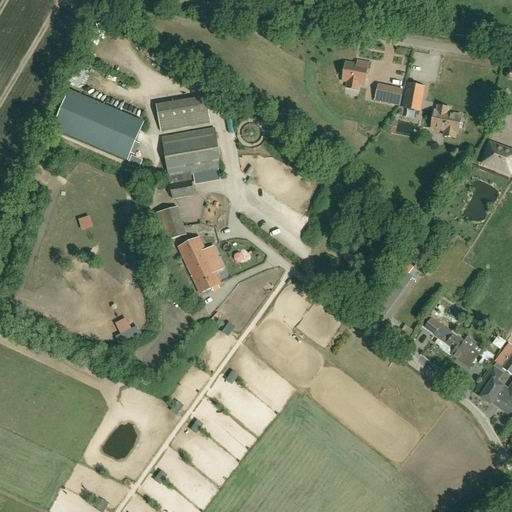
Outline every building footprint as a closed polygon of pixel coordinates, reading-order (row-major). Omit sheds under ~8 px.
[(404,68),(408,54),(380,48),(377,62),(404,68)] [(425,72),(427,63),(408,60),(406,73),(415,75),(416,71),(425,72)] [(346,62),(343,82),(347,83),(346,88),(358,90),(359,85),(364,86),(365,79),(366,73),(369,73),(371,63),(358,61),(357,64),(346,62)] [(420,111),(422,99),(423,92),(424,87),(422,86),(408,84),(404,109),(414,110),(420,111)] [(377,92),(375,100),(381,102),(399,106),(403,90),(384,86),(384,88),(378,87),(377,92)] [(144,123),(70,91),(53,129),(128,161),(144,123)] [(161,131),(211,123),(207,96),(157,105),(161,131)] [(458,134),(461,116),(448,113),(448,109),(438,107),(437,112),(434,111),(431,129),(445,131),(444,136),(455,138),(456,133),(458,134)] [(190,174),(222,169),(215,128),(162,137),(172,198),(194,194),(190,174)] [(416,145),(421,140),(416,134),(410,140),(416,145)] [(487,148),(482,163),(511,174),(511,172),(511,151),(509,150),(503,148),(502,147),(496,145),(490,143),(489,143),(487,148)] [(196,174),(196,183),(221,181),(221,173),(196,174)] [(49,205),(46,215),(52,217),(55,207),(49,205)] [(200,294),(221,284),(199,238),(179,248),(200,294)] [(216,266),(224,262),(218,250),(210,254),(216,266)] [(412,274),(417,269),(409,262),(404,267),(412,274)] [(381,322),(412,277),(402,268),(371,311),(367,317),(377,325),(380,321),(381,322)] [(364,310),(370,301),(362,295),(356,304),(364,310)] [(184,313),(179,325),(195,331),(200,319),(184,313)] [(432,318),(424,328),(438,339),(446,328),(432,318)] [(407,338),(413,330),(408,327),(402,335),(407,338)] [(453,333),(446,328),(438,339),(455,351),(451,355),(469,368),(478,355),(481,357),(485,350),(468,337),(464,341),(453,333)] [(499,338),(495,346),(503,350),(507,342),(499,338)] [(489,403),(491,404),(499,392),(506,397),(499,408),(511,416),(511,382),(508,388),(498,381),(504,373),(501,371),(503,369),(511,376),(511,346),(509,344),(495,362),(496,363),(476,393),(477,393),(479,390),(484,393),(481,398),(483,399),(483,400),(484,402),(486,403),(487,403),(489,403)] [(155,354),(147,360),(151,365),(159,359),(155,354)] [(160,357),(152,367),(160,374),(167,363),(160,357)]
